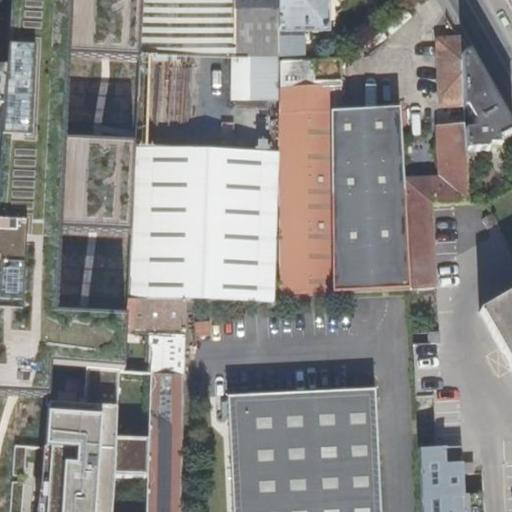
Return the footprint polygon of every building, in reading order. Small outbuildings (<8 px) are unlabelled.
[(9,0),(8,22),(0,138),(0,435),(46,437),(48,410),(51,367),(88,370),(123,373),(123,364),(125,329),(127,300),(132,237),(136,154),(136,151),(281,156),(279,64),(279,60),(279,56),(234,56),(141,57),(143,0),(9,0)] [(143,0),(141,57),(234,56),(233,0),(143,0)] [(233,0),(234,56),(279,56),(278,0),(233,0)] [(278,0),(279,56),(279,60),(305,59),(305,33),(328,33),(327,0),(278,0)] [(469,57),(460,42),(438,42),(440,108),(464,107),(462,60),(469,57)] [(473,134),(465,135),(466,155),(489,153),(489,149),(501,149),(501,142),(511,137),(511,131),(501,113),(486,88),(469,57),(462,60),(464,107),(464,111),(467,112),(474,126),(475,132),(473,134)] [(280,116),(342,113),(340,62),(279,64),(280,116)] [(401,112),(342,113),(280,116),(281,156),(283,297),(436,289),(432,207),(441,206),(439,180),(403,181),(401,112)] [(465,128),(438,129),(439,180),(441,206),(468,204),(466,155),(465,135),(465,128)] [(511,137),(501,142),(511,159),(511,158),(511,137)] [(184,302),(283,304),(283,297),(281,156),(136,151),(136,154),(132,237),(127,300),(184,302)] [(511,366),(511,294),(480,312),(511,366)] [(125,329),(184,330),(184,302),(127,300),(125,329)] [(184,330),(125,329),(123,364),(132,364),(131,373),(146,375),(148,333),(184,335),(184,330)] [(183,377),(184,335),(148,333),(146,375),(152,375),(183,377)] [(132,364),(123,364),(123,373),(125,373),(131,373),(132,364)] [(125,373),(123,373),(88,370),(84,414),(48,410),(46,437),(45,447),(51,448),(49,481),(42,481),(41,494),(48,495),(46,511),(116,511),(119,473),(149,474),(150,436),(121,434),(125,373)] [(180,511),(183,377),(152,375),(150,436),(149,474),(147,511),(180,511)] [(380,511),(375,391),(227,398),(232,511),(380,511)] [(27,446),(15,446),(13,478),(25,478),(27,446)] [(419,449),(421,511),(483,511),(483,497),(463,498),(460,448),(419,449)] [(21,511),(24,485),(12,484),(10,511),(21,511)]
